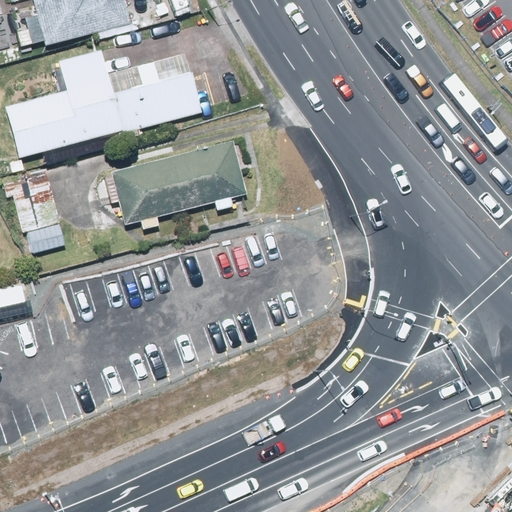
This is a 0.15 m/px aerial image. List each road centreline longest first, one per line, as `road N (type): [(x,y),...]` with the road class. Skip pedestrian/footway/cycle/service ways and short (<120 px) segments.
road 1 (primary): [(284,455),(378,358),(394,312),(389,209),(345,127)]
road 2 (primary): [(284,455),(383,433),(511,377)]
road 3 (primary): [(345,127),(261,0)]
road 4 (primary): [(161,511),(284,455)]
road 5 (primary): [(511,300),(432,197)]
